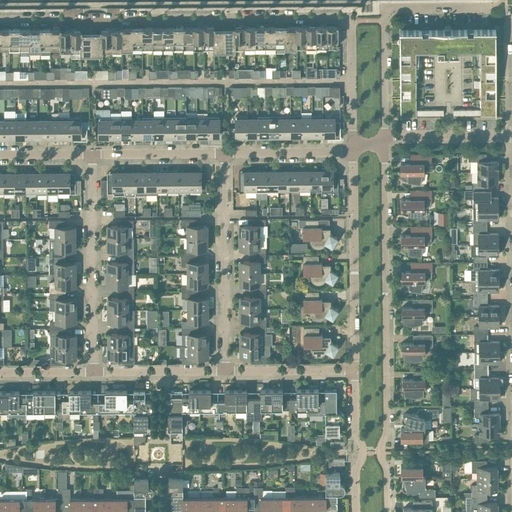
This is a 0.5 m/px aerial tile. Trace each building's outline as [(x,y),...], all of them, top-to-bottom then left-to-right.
[(296,47),(306,47),(306,26),(296,27),(296,47)] [(306,47),(316,46),(316,26),(306,26),(306,47)] [(316,46),(327,46),(326,26),(316,26),(316,46)] [(327,46),(337,46),(337,26),(326,26),(327,46)] [(184,48),(194,47),(194,27),(183,28),(184,48)] [(194,47),(204,47),(204,27),(194,27),(194,47)] [(214,50),(214,27),(204,27),(204,47),(214,47),(214,50)] [(224,30),(215,30),(215,27),(214,27),(214,50),(224,50),(224,30)] [(224,50),(235,50),(234,27),(234,30),(224,30),(224,50)] [(235,47),(245,47),(245,27),(234,27),(235,50),(235,47)] [(245,47),(255,47),(255,27),(245,27),(245,47)] [(255,47),(265,47),(265,27),(255,27),(255,47)] [(265,47),(276,47),(275,27),(265,27),(265,47)] [(276,47),(286,47),(286,27),(275,27),(276,47)] [(286,47),(296,47),(296,27),(286,27),(286,47)] [(112,51),(122,50),(122,28),(121,28),(121,30),(112,31),(112,51)] [(123,48),(132,48),(132,28),(122,28),(122,50),(123,50),(123,48)] [(132,48),(142,48),(142,28),(132,28),(132,48)] [(142,48),(153,48),(152,28),(142,28),(142,48)] [(153,48),(163,48),(163,28),(152,28),(153,48)] [(163,48),(173,48),(173,28),(163,28),(163,48)] [(173,48),(184,48),(183,28),(173,28),(173,48)] [(0,49),(9,49),(9,29),(0,29),(0,49)] [(9,49),(20,49),(20,29),(9,29),(9,49)] [(20,49),(30,49),(30,29),(20,29),(20,49)] [(30,49),(40,49),(40,29),(30,29),(30,49)] [(40,49),(50,49),(50,29),(40,29),(40,49)] [(60,51),(61,51),(60,29),(50,29),(50,49),(60,49),(60,51)] [(71,51),(71,31),(61,31),(61,29),(60,29),(61,51),(71,51)] [(422,30),(416,30),(416,51),(422,51),(427,51),(433,50),(439,50),(442,50),(444,50),(444,54),(451,54),(451,50),(459,50),(466,50),(473,50),(480,50),(480,29),(474,29),(474,32),(467,32),(467,29),(451,30),(452,30),(452,32),(444,33),(444,31),(445,31),(445,30),(428,30),(428,32),(422,33),(422,30)] [(496,29),(480,29),(480,50),(480,54),(496,54),(496,42),(493,42),(493,36),(496,36),(496,30),(496,29)] [(400,31),(400,37),(403,37),(403,43),(400,43),(400,55),(416,55),(416,51),(416,30),(400,30),(400,31)] [(81,54),(81,31),(71,31),(71,51),(81,51),(81,54)] [(91,33),(82,33),(82,31),(81,31),(81,54),(91,53),(91,33)] [(91,53),(102,53),(102,31),(101,31),(101,33),(91,33),(91,53)] [(102,51),(112,51),(112,31),(102,31),(102,53),(102,51)] [(496,54),(480,54),(480,75),(493,75),(496,75),(496,62),(493,62),(493,56),(496,55),(496,54)] [(416,55),(400,55),(400,56),(403,56),(403,62),(400,62),(400,75),(403,75),(416,75),(416,55)] [(416,75),(403,75),(403,82),(400,82),(400,88),(416,88),(416,75)] [(493,75),(480,75),(480,87),(496,87),(496,81),(493,81),(493,75)] [(340,86),(329,86),(330,96),(333,96),(340,96),(340,86)] [(496,87),(480,87),(480,109),(483,109),(487,109),(490,109),(496,109),(496,100),(494,100),(494,94),(496,94),(496,87)] [(416,88),(400,88),(400,95),(403,95),(403,101),(400,101),(401,110),(406,110),(410,110),(414,110),(416,110),(416,88)] [(208,119),(208,136),(219,136),(219,115),(208,115),(208,119)] [(247,118),(248,118),(248,115),(236,115),(236,127),(230,127),(230,139),(243,139),(244,136),(247,136),(247,118)] [(258,136),(269,135),(269,115),(258,115),(258,118),(258,136)] [(269,135),(280,135),(280,115),(269,115),(269,135)] [(291,118),(291,115),(280,115),(280,135),(291,135),(291,118)] [(323,118),(323,115),(312,115),(312,118),(312,135),(323,135),(323,118)] [(341,138),(341,121),(344,121),(344,115),(340,115),(340,120),(334,120),(334,118),(323,118),(323,135),(327,135),(327,138),(341,138)] [(69,116),(69,119),(70,137),(74,137),(74,140),(87,140),(87,128),(81,128),(81,116),(69,116)] [(111,137),(111,119),(111,116),(99,116),(99,137),(111,137)] [(132,136),(132,119),(132,116),(121,116),(121,119),(121,137),(132,136)] [(143,136),(154,136),(154,116),(143,116),(143,119),(143,136)] [(154,136),(164,136),(165,116),(154,116),(154,136)] [(164,136),(176,136),(175,116),(165,116),(164,136)] [(186,136),(186,119),(186,116),(175,116),(176,136),(186,136)] [(16,137),(16,120),(16,117),(4,117),(4,120),(5,137),(16,137)] [(247,136),(258,136),(258,118),(248,118),(247,118),(247,136)] [(291,135),(301,135),(301,118),(291,118),(291,135)] [(301,135),(312,135),(312,118),(301,118),(301,135)] [(37,137),(48,137),(48,119),(37,120),(37,137)] [(48,137),(59,137),(59,119),(48,119),(48,137)] [(59,137),(70,137),(69,119),(59,119),(59,137)] [(111,137),(121,137),(121,119),(111,119),(111,137)] [(132,136),(143,136),(143,119),(132,119),(132,136)] [(186,136),(197,136),(197,119),(186,119),(186,136)] [(197,136),(208,136),(208,119),(197,119),(197,136)] [(16,137),(26,137),(26,120),(16,120),(16,137)] [(26,137),(37,137),(37,120),(26,120),(26,137)] [(478,172),(498,171),(498,161),(486,161),(486,154),(486,153),(468,154),(468,161),(471,161),(471,172),(478,172)] [(431,163),(432,163),(432,154),(415,154),(415,162),(401,162),(401,174),(401,176),(402,178),(404,179),(406,180),(415,182),(420,183),(422,172),(424,172),(424,171),(431,169),(431,163)] [(311,188),(321,188),(321,170),(310,171),(311,188)] [(332,170),(321,170),(321,188),(322,188),(322,192),(332,191),(332,194),(334,195),(339,195),(338,178),(333,178),(332,170)] [(168,189),(179,189),(179,171),(168,172),(168,189)] [(179,189),(189,189),(189,171),(179,171),(179,189)] [(200,189),(200,192),(207,192),(207,179),(201,179),(201,171),(189,171),(189,189),(200,189)] [(239,192),(256,191),(256,171),(245,171),(245,178),(239,178),(239,192)] [(268,191),(267,188),(267,171),(256,171),(256,191),(268,191)] [(267,188),(278,188),(278,171),(267,171),(267,188)] [(278,188),(289,188),(289,171),(278,171),(278,188)] [(289,188),(300,188),(299,171),(289,171),(289,188)] [(300,188),(311,188),(310,171),(299,171),(300,188)] [(473,190),(486,189),(486,182),(498,182),(498,171),(478,172),(478,182),(473,182),(473,184),(465,184),(465,188),(473,188),(473,190)] [(47,190),(58,190),(58,172),(47,173),(47,190)] [(69,172),(58,172),(58,190),(69,190),(69,193),(81,193),(81,179),(70,180),(69,172)] [(125,172),(113,172),(113,179),(101,179),(101,196),(107,196),(107,192),(114,192),(114,194),(125,194),(125,172)] [(125,189),(136,189),(135,172),(125,172),(125,189)] [(136,189),(146,189),(146,172),(135,172),(136,189)] [(157,172),(146,172),(146,189),(146,194),(157,194),(157,172)] [(157,189),(168,189),(168,172),(157,172),(157,189)] [(15,193),(15,190),(15,173),(4,173),(4,190),(4,193),(15,193)] [(15,190),(26,190),(26,173),(15,173),(15,190)] [(26,190),(37,190),(36,173),(26,173),(26,190)] [(37,190),(47,190),(47,173),(36,173),(37,190)] [(478,208),(498,207),(498,197),(486,197),(486,189),(473,190),(473,197),(478,197),(478,207),(478,208)] [(406,214),(421,217),(422,208),(424,208),(425,207),(431,205),(431,199),(432,199),(432,190),(415,190),(415,198),(401,198),(401,208),(401,210),(402,212),(404,213),(406,214)] [(270,215),(278,215),(278,206),(270,207),(270,215)] [(473,226),(486,225),(486,218),(498,218),(498,207),(478,208),(478,207),(473,208),(473,218),(473,226)] [(446,223),(446,211),(437,212),(438,223),(446,223)] [(239,236),(260,236),(259,225),(266,225),(266,218),(253,218),(253,224),(240,224),(239,224),(239,236)] [(107,237),(128,237),(127,226),(134,226),(134,219),(121,219),(121,225),(108,225),(107,225),(107,237)] [(187,237),(207,237),(207,224),(207,225),(193,225),(193,219),(181,219),(181,225),(187,225),(187,237)] [(318,219),(300,219),(300,226),(303,226),(303,237),(311,237),(311,238),(311,239),(311,240),(311,241),(312,242),(313,243),(313,244),(315,245),(316,245),(317,246),(319,246),(320,246),(321,245),(322,245),(323,244),(324,243),(325,242),(333,246),(338,237),(330,233),(330,228),(322,228),(322,226),(318,226),(318,219)] [(55,238),(75,238),(75,225),(75,226),(62,226),(61,220),(49,220),(49,226),(55,226),(55,238)] [(473,244),(498,243),(498,233),(486,233),(486,225),(473,226),(473,244)] [(432,235),(432,226),(425,226),(415,226),(416,234),(401,234),(401,247),(402,248),(403,250),(404,251),(406,252),(421,255),(422,244),(425,244),(431,241),(431,235),(432,235)] [(253,254),(266,254),(266,248),(260,248),(260,236),(239,236),(240,249),(240,248),(253,248),(253,254)] [(128,237),(107,237),(108,250),(108,249),(121,249),(122,255),(134,255),(134,237),(128,237)] [(181,255),(194,255),(194,249),(207,249),(208,249),(207,237),(187,237),(187,248),(181,248),(181,255)] [(49,256),(62,256),(62,250),(75,250),(76,250),(75,238),(55,238),(55,249),(49,249),(49,256)] [(291,243),(291,251),(307,251),(307,243),(291,243)] [(473,262),(487,261),(487,254),(498,254),(498,243),(473,244),(473,262)] [(240,272),(260,272),(260,261),(266,261),(266,254),(253,254),(254,260),(240,260),(240,272)] [(108,261),(108,273),(128,273),(134,273),(134,255),(122,255),(122,261),(108,261)] [(188,273),(208,273),(208,260),(207,260),(207,261),(194,261),(194,255),(181,255),(181,265),(188,266),(188,273)] [(303,273),(311,273),(311,274),(311,276),(312,277),(312,278),(313,279),(314,280),(315,281),(317,282),(318,282),(319,282),(321,281),(323,281),(324,280),(324,279),(325,278),(333,282),(338,273),(330,269),(330,264),(322,264),(322,262),(319,262),(319,255),(303,255),(303,262),(303,273)] [(50,274),(56,274),(76,274),(76,261),(75,261),(75,262),(62,262),(62,256),(49,256),(50,274)] [(471,280),(499,279),(499,269),(487,269),(487,261),(473,262),(473,268),(471,268),(471,280)] [(416,290),(421,291),(423,280),(425,280),(432,277),(432,271),(432,262),(416,262),(416,270),(401,271),(401,283),(402,284),(403,286),(406,288),(416,290)] [(254,290),(266,290),(266,284),(260,284),(260,272),(240,272),(240,285),(240,284),(254,284),(254,290)] [(122,291),(134,291),(134,285),(128,285),(128,273),(108,273),(108,286),(108,285),(122,285),(122,291)] [(182,291),(194,291),(194,285),(207,285),(208,285),(208,273),(188,273),(188,284),(182,284),(182,291)] [(26,274),(26,287),(33,287),(34,275),(26,274)] [(50,292),(62,292),(62,286),(75,286),(76,286),(76,274),(56,274),(56,280),(50,282),(50,292)] [(474,298),(487,297),(487,290),(499,290),(499,279),(471,280),(471,291),(473,291),(474,298)] [(240,308),(260,308),(260,297),(266,297),(266,290),(254,290),(254,296),(240,296),(240,308)] [(108,309),(128,309),(128,298),(134,298),(134,291),(122,291),(122,297),(109,297),(108,297),(108,309)] [(188,309),(208,309),(208,296),(207,296),(207,297),(194,297),(194,291),(182,291),(182,298),(188,297),(188,309)] [(303,309),(311,309),(311,310),(311,311),(311,312),(312,313),(312,314),(313,315),(314,316),(315,317),(316,317),(317,317),(318,318),(320,318),(321,317),(322,317),(323,316),(324,315),(325,314),(333,318),(338,309),(330,305),(330,300),(322,300),(322,298),(319,298),(319,291),(306,291),(306,298),(303,298),(303,309)] [(56,310),(76,310),(76,297),(75,297),(75,298),(62,298),(62,292),(50,292),(50,298),(56,298),(56,310)] [(479,316),(499,315),(499,304),(487,305),(487,297),(474,298),(474,305),(479,305),(479,316)] [(433,310),(432,298),(416,298),(416,307),(402,307),(402,320),(407,322),(410,323),(414,323),(418,323),(423,321),(423,315),(425,314),(425,310),(433,310)] [(266,316),(260,315),(260,308),(240,308),(240,321),(241,321),(241,320),(254,320),(254,326),(266,326),(266,316)] [(122,327),(134,327),(134,321),(128,321),(128,309),(108,309),(108,322),(109,322),(109,321),(122,321),(122,327)] [(155,326),(155,309),(145,309),(145,326),(155,326)] [(159,324),(166,324),(167,309),(159,309),(159,324)] [(182,327),(194,327),(194,321),(207,321),(208,321),(208,309),(188,309),(188,320),(182,320),(182,327)] [(50,328),(62,328),(62,322),(76,322),(76,310),(56,310),(56,321),(50,321),(50,328)] [(474,334),(487,333),(487,326),(499,326),(499,315),(479,316),(479,326),(474,326),(474,334)] [(240,344),(260,344),(260,333),(266,333),(266,326),(254,326),(254,332),(241,332),(240,332),(240,344)] [(109,333),(108,333),(108,345),(128,345),(134,345),(134,327),(122,327),(122,333),(109,333)] [(182,345),(188,345),(208,345),(208,332),(208,333),(194,333),(194,327),(182,327),(182,345)] [(304,345),(312,345),(312,346),(312,348),(312,349),(313,350),(314,351),(315,352),(316,353),(317,353),(318,354),(320,354),(322,353),(323,353),(324,352),(325,351),(326,350),(333,354),(338,345),(330,341),(330,336),(323,336),(323,334),(319,334),(319,327),(304,327),(304,334),(304,345)] [(62,328),(50,328),(50,346),(76,346),(76,333),(76,334),(62,334),(62,328)] [(479,352),(499,351),(499,341),(487,341),(487,333),(474,334),(474,344),(479,345),(479,351),(479,352)] [(418,359),(423,357),(423,350),(425,350),(425,346),(433,346),(433,334),(416,334),(416,343),(402,343),(402,356),(405,358),(408,359),(414,359),(418,359)] [(254,362),(267,362),(267,356),(260,356),(260,344),(240,344),(240,357),(241,357),(241,356),(254,356),(254,362)] [(128,345),(108,345),(108,358),(109,358),(109,357),(122,357),(122,363),(135,363),(134,352),(128,352),(128,345)] [(182,363),(194,363),(195,357),(208,357),(208,345),(188,345),(188,356),(182,356),(182,363)] [(76,346),(50,346),(50,364),(63,364),(63,358),(76,358),(76,346)] [(474,370),(487,369),(487,362),(499,362),(499,351),(479,352),(479,351),(474,351),(474,362),(474,370)] [(487,369),(474,370),(474,377),(475,377),(475,388),(499,387),(499,377),(487,377),(487,369)] [(433,382),(433,370),(416,370),(417,378),(402,379),(403,392),(405,393),(408,395),(412,395),(416,395),(420,394),(424,393),(423,386),(425,386),(425,382),(433,382)] [(475,388),(470,388),(471,399),(474,400),(474,406),(488,405),(488,398),(500,398),(499,387),(475,388)] [(262,410),(272,409),(272,389),(261,389),(261,390),(261,400),(254,400),(254,420),(259,420),(261,420),(262,410)] [(290,409),(290,399),(283,400),(283,390),(283,389),(272,389),(272,409),(290,409)] [(290,409),(308,409),(307,389),(296,389),(296,390),(297,390),(297,397),(290,397),(290,399),(290,409)] [(325,409),(325,399),(318,399),(318,389),(319,389),(307,389),(308,409),(325,409)] [(325,412),(337,411),(336,389),(325,389),(325,399),(325,409),(325,412)] [(98,411),(116,410),(116,390),(105,391),(105,401),(98,401),(98,411)] [(134,410),(134,400),(127,400),(127,390),(116,390),(116,410),(134,410)] [(148,400),(145,400),(145,390),(133,390),(133,391),(134,391),(134,400),(134,410),(134,413),(148,413),(148,410),(149,410),(150,410),(151,410),(152,409),(152,408),(153,407),(153,405),(153,404),(152,402),(151,401),(150,401),(148,400)] [(183,390),(171,390),(171,400),(168,400),(167,401),(166,401),(165,402),(164,403),(163,404),(163,406),(163,407),(164,408),(165,409),(167,410),(168,410),(168,413),(182,413),(182,400),(182,390),(183,390)] [(188,410),(200,410),(200,390),(189,390),(189,400),(182,400),(182,413),(183,424),(188,424),(188,410)] [(218,410),(218,400),(211,400),(211,390),(200,390),(200,410),(218,410)] [(218,410),(236,410),(236,390),(225,390),(225,400),(218,400),(218,410)] [(254,400),(247,400),(247,390),(236,390),(236,410),(246,410),(246,420),(253,420),(254,420),(254,400)] [(0,411),(9,411),(8,391),(0,391),(0,411)] [(26,411),(26,401),(19,401),(19,391),(8,391),(9,411),(26,411)] [(26,411),(44,411),(44,391),(33,391),(33,401),(26,401),(26,411)] [(62,411),(62,402),(55,402),(55,391),(44,391),(44,411),(58,411),(58,417),(62,417),(62,411)] [(70,411),(80,411),(80,391),(69,391),(69,402),(62,402),(62,411),(62,417),(62,419),(70,419),(70,411)] [(98,411),(98,401),(91,401),(91,391),(80,391),(80,411),(93,411),(93,421),(98,421),(98,411)] [(480,423),(500,423),(500,413),(488,413),(488,405),(474,406),(474,416),(476,417),(480,417),(480,423)] [(402,417),(402,418),(402,419),(402,420),(403,420),(403,421),(404,421),(404,422),(405,422),(404,425),(413,425),(413,428),(425,428),(429,428),(431,428),(431,418),(438,416),(438,408),(419,408),(418,413),(412,412),(412,414),(407,413),(406,413),(405,413),(404,413),(404,414),(403,414),(403,415),(402,415),(402,416),(402,417)] [(337,411),(325,412),(325,433),(340,433),(340,422),(340,421),(341,421),(342,421),(343,420),(344,419),(344,418),(344,417),(345,416),(344,416),(344,415),(344,414),(343,413),(342,412),(341,412),(340,411),(337,411)] [(134,430),(148,430),(148,413),(134,413),(134,430)] [(183,430),(183,424),(182,413),(168,413),(168,430),(171,430),(171,436),(176,436),(176,430),(183,430)] [(475,442),(489,441),(489,434),(500,434),(500,423),(480,423),(480,434),(475,434),(475,442)] [(401,428),(401,438),(413,438),(413,440),(422,440),(422,442),(429,442),(429,428),(425,428),(413,428),(413,425),(404,425),(404,428),(401,428)] [(325,434),(316,434),(317,444),(325,444),(325,434)] [(499,470),(497,470),(497,466),(484,466),(484,460),(471,460),(472,472),(477,472),(477,478),(499,478),(499,470)] [(413,465),(401,465),(401,475),(404,475),(405,478),(414,478),(414,474),(423,474),(425,474),(429,474),(429,463),(413,463),(413,465)] [(183,493),(183,470),(179,470),(179,477),(169,477),(169,485),(168,485),(167,485),(166,485),(166,486),(165,486),(164,487),(164,488),(164,489),(164,490),(164,491),(164,492),(165,493),(166,494),(167,494),(168,495),(172,495),(172,494),(183,494),(183,493)] [(139,471),(134,471),(134,479),(134,489),(134,495),(146,495),(149,495),(150,495),(151,494),(152,494),(153,493),(153,492),(154,491),(154,490),(154,489),(153,488),(153,487),(152,486),(151,485),(150,485),(149,485),(148,485),(148,478),(139,478),(139,471)] [(340,483),(340,472),(326,472),(326,483),(326,493),(337,493),(337,494),(340,494),(341,493),(342,493),(343,493),(343,492),(344,492),(345,491),(345,490),(345,489),(345,488),(345,487),(344,486),(344,485),(343,484),(342,484),(341,484),(340,483)] [(420,496),(435,496),(435,488),(426,488),(425,485),(425,474),(423,474),(414,474),(414,478),(405,478),(405,481),(404,481),(403,482),(402,483),(402,484),(402,485),(402,486),(403,487),(403,488),(404,489),(405,489),(406,490),(407,489),(412,488),(413,490),(418,489),(420,496)] [(67,478),(58,478),(58,488),(59,488),(63,488),(64,488),(67,488),(67,478)] [(497,486),(499,486),(499,478),(477,478),(477,484),(472,484),(472,496),(484,496),(484,490),(497,490),(497,486)] [(272,511),(272,496),(259,496),(259,486),(254,487),(254,507),(255,507),(255,501),(261,501),(261,511),(272,511)] [(283,511),(283,506),(290,506),(290,486),(285,486),(286,496),(272,496),(272,511),(283,511)] [(308,511),(308,496),(295,496),(295,486),(290,486),(290,506),(297,506),(297,511),(308,511)] [(219,505),(219,497),(219,487),(214,487),(214,497),(201,497),(200,511),(211,511),(212,507),(218,507),(219,507),(219,505)] [(254,507),(254,487),(249,487),(250,497),(236,497),(236,511),(247,511),(247,505),(254,505),(254,507)] [(45,511),(45,498),(32,498),(32,488),(27,488),(27,498),(27,506),(34,506),(34,511),(45,511)] [(55,511),(56,508),(63,508),(63,488),(59,488),(58,488),(58,498),(45,498),(45,511),(55,511)] [(64,488),(63,488),(63,508),(63,510),(70,510),(70,511),(80,511),(81,498),(68,498),(68,488),(67,488),(64,488)] [(99,506),(99,498),(99,488),(94,488),(94,498),(81,498),(80,511),(91,511),(92,506),(99,506)] [(116,511),(117,497),(104,498),(104,488),(99,488),(99,498),(99,506),(99,508),(106,507),(105,511),(116,511)] [(200,511),(201,497),(188,497),(188,493),(183,493),(183,494),(183,497),(183,505),(190,505),(189,511),(200,511)] [(337,511),(337,494),(337,493),(326,493),(326,496),(326,504),(326,506),(325,511),(337,511)] [(183,497),(183,494),(172,494),(172,495),(171,511),(183,511),(183,505),(183,497)] [(145,511),(146,495),(134,495),(134,497),(134,507),(134,511),(145,511)] [(326,504),(326,496),(308,496),(308,511),(319,511),(319,506),(326,506),(326,504)] [(499,511),(499,506),(497,506),(497,502),(484,502),(484,496),(472,496),(472,508),(478,508),(477,511),(499,511)] [(134,511),(134,507),(134,497),(117,497),(116,511),(127,511),(128,511),(134,511)] [(236,511),(236,497),(219,497),(219,505),(226,505),(225,511),(236,511)] [(0,498),(0,511),(9,511),(9,498),(0,498)] [(20,511),(20,506),(27,506),(27,498),(9,498),(9,511),(20,511)] [(418,507),(403,508),(403,511),(432,511),(432,500),(418,500),(418,507)]
